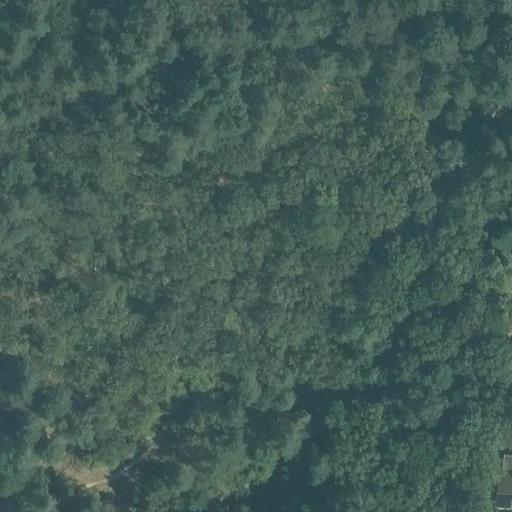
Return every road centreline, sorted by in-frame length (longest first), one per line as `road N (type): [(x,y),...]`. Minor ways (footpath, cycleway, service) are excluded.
road 1 (unknown): [(511,56),(489,92),(472,95),(219,53),(0,122)]
road 2 (track): [(511,345),(442,511)]
